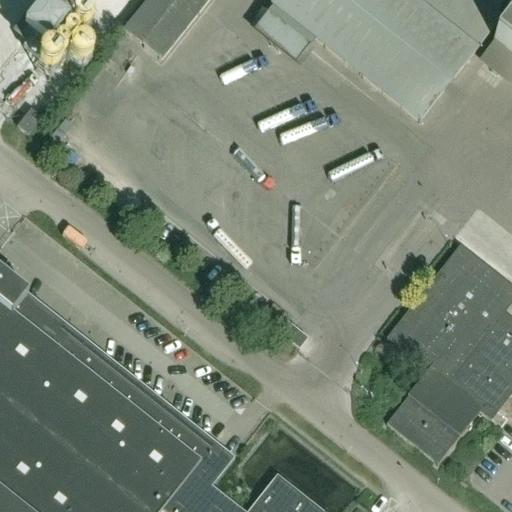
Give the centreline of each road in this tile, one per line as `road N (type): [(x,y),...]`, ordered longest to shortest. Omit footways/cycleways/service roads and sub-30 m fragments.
road 1 (tertiary): [(443,511),(0,160)]
road 2 (unknown): [(304,401),(437,228),(456,225),(511,271)]
